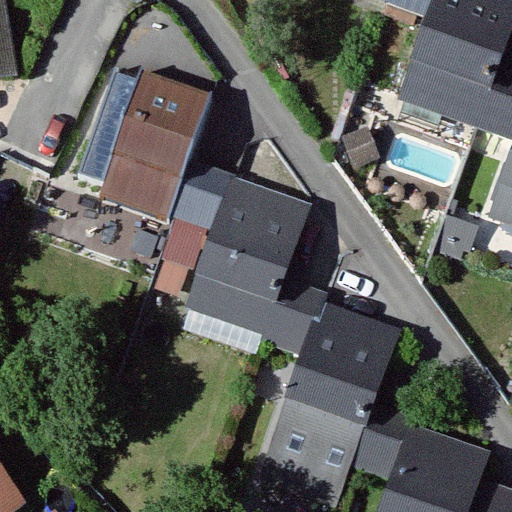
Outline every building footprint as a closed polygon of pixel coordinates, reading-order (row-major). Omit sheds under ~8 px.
[(390,0),(389,6),(432,21),(440,0),(390,0)] [(511,0),(440,0),(432,21),(407,88),(454,104),(452,112),(480,122),(477,130),(511,142),(511,85),(497,80),(499,71),(511,33),(511,0)] [(0,8),(0,80),(11,79),(0,8)] [(82,171),(107,179),(129,111),(143,69),(122,60),(106,102),(82,171)] [(193,160),(206,121),(214,94),(143,69),(129,111),(107,179),(148,194),(146,201),(175,211),(172,219),(217,234),(232,189),(234,185),(190,168),(193,160)] [(511,85),(511,75),(499,71),(497,80),(511,85)] [(407,88),(404,94),(452,112),(454,104),(407,88)] [(251,137),(206,121),(193,160),(190,168),(234,185),(237,176),(251,137)] [(511,168),(497,210),(511,216),(511,168)] [(148,194),(107,179),(101,201),(107,210),(167,234),(172,219),(175,211),(146,201),(148,194)] [(232,189),(217,234),(196,299),(238,315),(234,325),(265,336),(263,342),(306,358),(323,312),(324,306),(280,290),(283,280),(306,216),(232,189)] [(511,216),(497,210),(494,218),(511,224),(511,216)] [(324,306),(328,296),(283,280),(280,290),(324,306)] [(258,356),(263,342),(265,336),(234,325),(238,315),(196,299),(185,329),(258,356)] [(323,312),(306,358),(284,422),(327,438),(325,446),(356,457),(353,466),(398,482),(413,438),(414,433),(369,417),(372,407),(394,339),(323,312)] [(414,433),(418,424),(372,407),(369,417),(414,433)] [(284,422),(283,431),(325,446),(327,438),(284,422)] [(413,438),(398,482),(388,511),(468,511),(484,462),(413,438)] [(0,485),(0,511),(8,511),(16,507),(0,485)]
